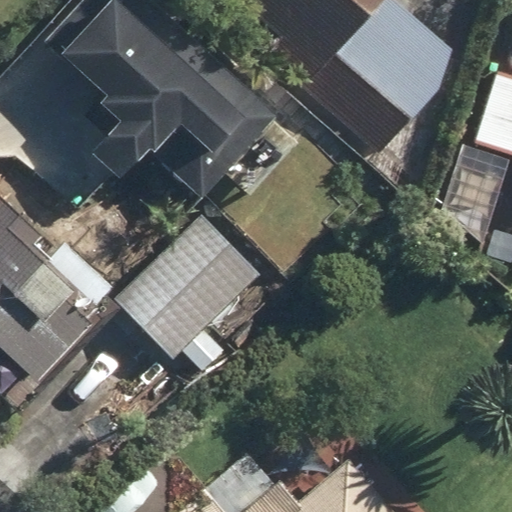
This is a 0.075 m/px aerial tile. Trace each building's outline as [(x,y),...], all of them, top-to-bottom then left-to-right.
[(86,100),(66,119),(85,138),(68,156),(100,187),(152,133),(182,163),(158,187),(180,208),(214,173),(196,155),(225,125),(243,143),(263,123),(136,0),(73,0),(30,45),(86,100)] [(455,65),(391,0),(231,0),(268,37),(254,50),(289,86),(297,78),(368,150),(455,65)] [(511,229),(511,79),(492,72),(465,149),(507,163),(486,221),(511,229)] [(0,377),(14,391),(103,298),(0,198),(0,377)] [(217,353),(195,330),(249,275),(189,216),(113,293),(128,308),(115,321),(160,365),(173,352),(196,375),(217,353)] [(273,482),(238,511),(381,511),(337,460),(289,501),(273,482)]
